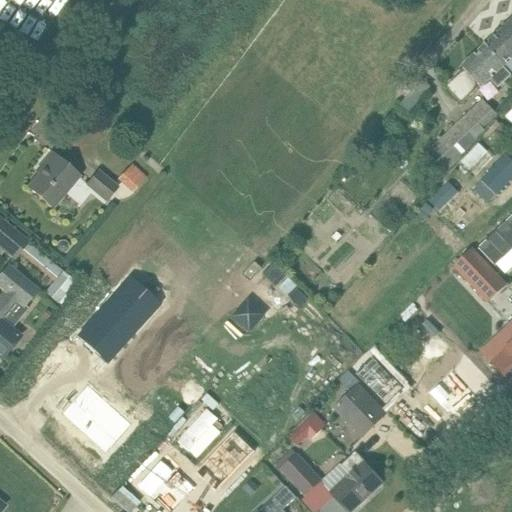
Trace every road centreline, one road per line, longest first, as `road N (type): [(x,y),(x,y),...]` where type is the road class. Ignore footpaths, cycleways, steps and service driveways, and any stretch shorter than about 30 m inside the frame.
road 1 (unclassified): [(0,133),(90,0)]
road 2 (unclassified): [(103,511),(0,419)]
